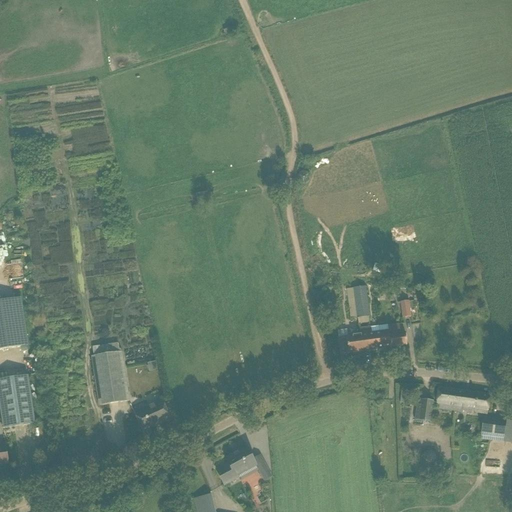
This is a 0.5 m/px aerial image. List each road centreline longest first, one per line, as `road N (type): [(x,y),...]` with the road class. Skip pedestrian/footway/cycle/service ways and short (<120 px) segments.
road 1 (unclassified): [(13,503),(141,465),(326,381),(388,372),(511,378)]
road 2 (track): [(326,381),(286,196),(293,119),(242,0)]
